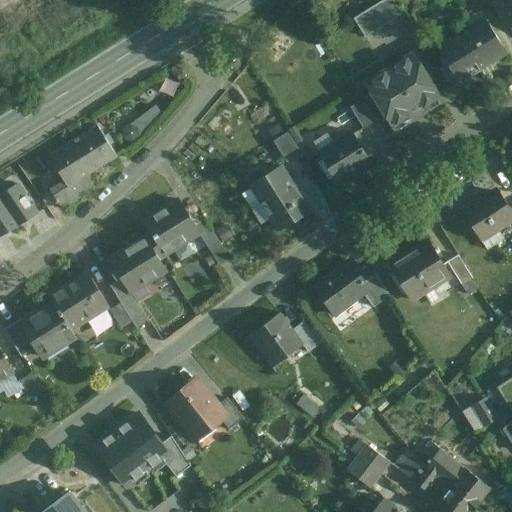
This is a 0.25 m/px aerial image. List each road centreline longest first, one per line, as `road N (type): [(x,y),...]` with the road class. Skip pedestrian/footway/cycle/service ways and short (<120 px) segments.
road 1 (unclassified): [(0,484),(511,102)]
road 2 (unclassified): [(0,289),(135,177),(206,90),(195,47),(176,23)]
road 3 (primary): [(176,23),(0,134)]
